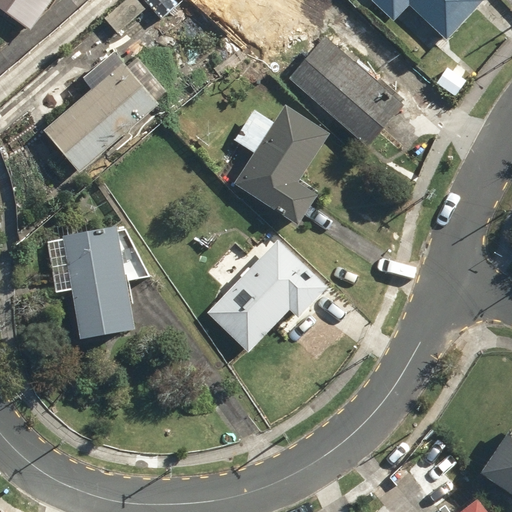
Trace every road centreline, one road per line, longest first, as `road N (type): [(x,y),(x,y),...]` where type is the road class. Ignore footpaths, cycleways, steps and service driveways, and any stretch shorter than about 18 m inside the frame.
road 1 (residential): [(0,431),(39,470),(105,499),(175,505),(257,492),(327,453),(383,403),(450,271)]
road 2 (residential): [(450,271),(511,131)]
